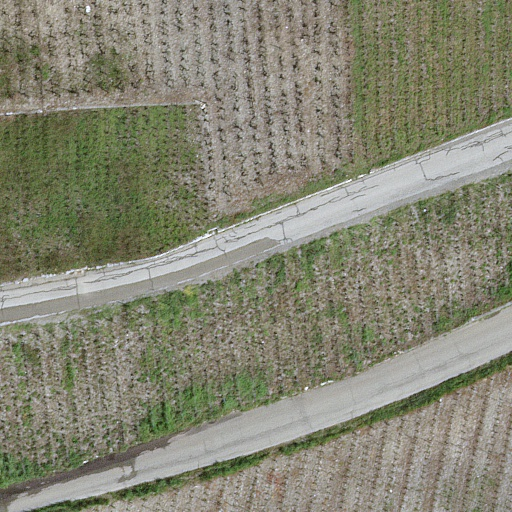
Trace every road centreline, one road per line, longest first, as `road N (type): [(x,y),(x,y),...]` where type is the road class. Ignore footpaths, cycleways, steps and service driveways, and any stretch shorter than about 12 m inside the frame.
road 1 (unclassified): [(511,325),(401,377),(0,511)]
road 2 (unclassified): [(511,137),(127,282),(0,306)]
